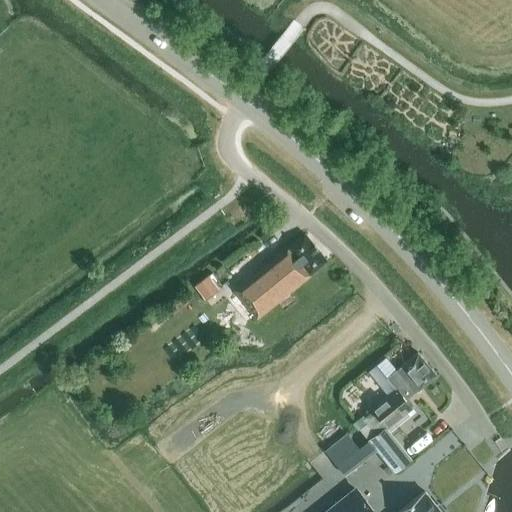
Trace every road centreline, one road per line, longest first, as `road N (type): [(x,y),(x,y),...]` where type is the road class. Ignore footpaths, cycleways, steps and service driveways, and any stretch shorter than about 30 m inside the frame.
road 1 (secondary): [(511,380),(434,276),(356,197),(106,0)]
road 2 (track): [(380,291),(292,390),(293,413),(319,459)]
